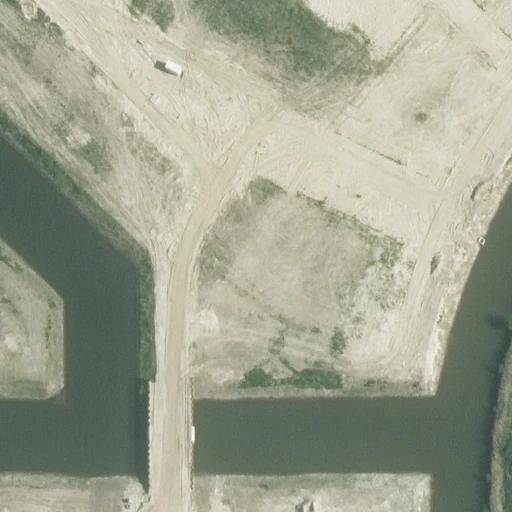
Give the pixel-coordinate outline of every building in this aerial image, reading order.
[(4,0),(0,0),(0,41),(5,36),(0,31),(0,22),(14,9),(4,0)] [(150,0),(117,0),(117,1),(136,19),(153,2),(150,0)] [(150,0),(153,2),(159,9),(160,8),(167,0),(150,0)] [(153,2),(136,19),(159,41),(176,23),(160,8),(159,9),(153,2)] [(511,6),(497,22),(511,37),(511,6)] [(238,13),(232,24),(239,28),(245,17),(238,13)] [(245,17),(239,28),(247,32),(252,20),(245,17)] [(179,26),(177,31),(181,33),(184,34),(190,23),(182,19),(179,26)] [(190,23),(184,34),(192,38),(198,27),(193,25),(190,23)] [(215,29),(199,61),(219,71),(235,38),(215,29)] [(31,30),(1,61),(22,82),(52,51),(31,30)] [(274,31),(269,42),(276,46),(282,35),(274,31)] [(181,33),(177,40),(188,46),(192,38),(184,34),(181,33)] [(282,35),(276,46),(283,49),(289,38),(282,35)] [(235,38),(219,71),(237,79),(253,47),(235,38)] [(253,47),(237,79),(255,88),(271,56),(253,47)] [(52,51),(22,82),(43,103),(74,71),(52,51)] [(448,52),(444,59),(455,65),(459,58),(448,52)] [(475,52),(464,71),(496,89),(506,70),(475,52)] [(321,54),(316,65),(323,69),(328,57),(321,54)] [(271,56),(255,88),(279,100),(295,67),(271,56)] [(328,57),(323,69),(330,72),(336,61),(328,57)] [(444,59),(440,66),(451,72),(455,65),(444,59)] [(295,67),(279,100),(302,111),(318,78),(295,67)] [(464,71),(454,89),(486,107),(496,89),(464,71)] [(358,72),(352,83),(360,86),(365,75),(358,72)] [(365,75),(360,86),(367,90),(372,79),(365,75)] [(318,78),(302,111),(321,120),(336,87),(318,78)] [(336,87),(321,120),(339,129),(355,96),(336,87)] [(69,97),(51,116),(60,124),(68,117),(85,134),(114,105),(96,88),(78,106),(69,97)] [(428,88),(424,95),(434,101),(438,94),(428,88)] [(454,89),(444,106),(476,124),(486,107),(454,89)] [(424,95),(420,102),(430,108),(434,101),(424,95)] [(355,96),(339,129),(357,138),(373,105),(355,96)] [(114,105),(85,134),(103,152),(96,159),(105,168),(123,150),(114,141),(132,123),(114,105)] [(444,106),(434,124),(466,142),(476,124),(444,106)] [(391,109),(386,120),(393,124),(399,113),(391,109)] [(399,113),(393,124),(397,126),(401,128),(406,116),(399,113)] [(386,120),(382,128),(393,133),(397,126),(393,124),(386,120)] [(424,141),(424,142),(432,147),(455,160),(466,142),(434,124),(424,141)] [(405,131),(391,154),(420,168),(432,147),(424,142),(424,141),(405,130),(405,131)] [(130,156),(112,175),(121,184),(128,177),(147,195),(178,162),(160,144),(139,165),(130,156)] [(432,147),(420,168),(444,180),(455,160),(432,147)]
